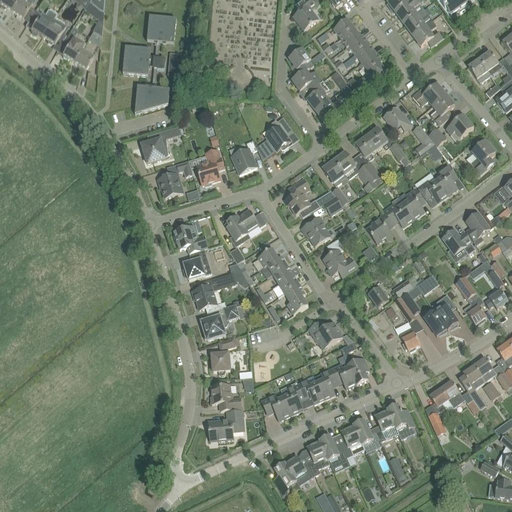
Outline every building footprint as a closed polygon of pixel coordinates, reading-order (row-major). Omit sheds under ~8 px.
[(6,10),(11,13),(19,0),(2,0),(0,4),(0,6),(1,7),(0,7),(0,8),(4,11),(6,11),(6,10)] [(22,20),(33,3),(29,1),(29,0),(19,0),(11,13),(22,20)] [(98,0),(98,2),(91,1),(90,4),(99,11),(104,14),(105,1),(100,0),(98,0)] [(319,22),(311,11),(319,5),(315,0),(305,0),(296,7),(301,14),(294,19),(304,33),(319,22)] [(328,0),(336,9),(343,4),(341,1),(341,0),(328,0)] [(409,6),(405,0),(404,0),(392,0),(387,4),(391,9),(390,11),(394,16),(395,15),(396,15),(409,6)] [(396,15),(404,27),(417,17),(413,11),(420,6),(416,0),(409,6),(396,15)] [(439,0),(440,0),(451,17),(458,12),(461,15),(470,8),(463,0),(439,0)] [(102,26),(103,26),(104,14),(99,11),(90,4),(89,3),(84,11),(102,26)] [(50,27),(54,21),(58,15),(51,11),(48,11),(45,16),(42,14),(38,20),(38,19),(31,31),(32,32),(31,34),(36,37),(38,36),(43,39),(50,27)] [(404,27),(413,38),(426,28),(421,23),(429,17),(424,12),(417,17),(404,27)] [(148,44),(161,45),(163,21),(156,20),(156,23),(150,23),(148,44)] [(50,27),(43,39),(48,42),(48,44),(51,47),(53,45),(55,46),(62,34),(61,34),(65,29),(61,26),(61,25),(54,21),(50,27)] [(163,21),(161,45),(174,46),(176,25),(170,25),(170,21),(163,21)] [(334,32),(340,41),(354,30),(348,22),(334,32)] [(426,28),(413,38),(421,49),(428,45),(431,49),(435,46),(436,47),(437,46),(437,45),(443,40),(439,35),(434,39),(430,34),(437,28),(433,23),(426,28)] [(340,41),(347,50),(361,39),(354,30),(340,41)] [(90,39),(101,46),(102,39),(93,33),(90,39)] [(69,61),(74,64),(82,52),(85,47),(74,40),(75,38),(69,34),(64,42),(57,53),(63,57),(63,59),(68,62),(69,61)] [(511,37),(503,45),(511,55),(509,57),(511,60),(511,37)] [(353,58),(353,59),(369,46),(363,38),(361,39),(347,50),(349,53),(351,52),(355,57),(353,58)] [(358,60),(362,66),(376,55),(369,46),(353,59),(356,62),(358,60)] [(126,56),(125,63),(149,65),(150,52),(130,50),(129,56),(126,56)] [(291,70),(298,79),(306,73),(307,73),(315,67),(311,62),(303,51),(289,61),(294,68),(291,70)] [(82,52),(74,64),(86,71),(93,59),(82,52)] [(490,54),(480,62),(488,74),(499,66),(490,54)] [(168,78),(184,80),(186,57),(170,55),(168,78)] [(366,75),(366,76),(380,65),(381,65),(382,64),(376,55),(362,66),(360,67),(363,70),(365,69),(369,73),(366,75)] [(154,71),(164,72),(165,62),(155,61),(154,71)] [(488,74),(480,62),(469,70),(480,86),(491,78),(488,74)] [(149,65),(125,63),(124,70),(128,70),(127,76),(148,78),(149,65)] [(380,65),(366,76),(373,85),(387,74),(381,65),(380,65)] [(307,89),(310,93),(323,84),(315,74),(310,78),(307,73),(306,73),(298,79),(293,83),(301,94),(307,89)] [(331,78),(336,85),(342,80),(337,73),(331,78)] [(331,78),(324,83),(343,107),(349,102),(331,78)] [(511,81),(511,82),(505,87),(500,91),(501,91),(506,97),(497,105),(506,116),(511,110),(511,81)] [(307,103),(315,113),(329,103),(325,98),(330,94),(323,84),(310,93),(314,98),(307,103)] [(428,104),(432,108),(446,97),(437,86),(430,92),(426,87),(412,99),(422,109),(428,104)] [(500,91),(496,87),(486,95),(490,100),(500,91)] [(343,92),(350,101),(355,98),(348,88),(343,92)] [(150,112),(152,91),(139,89),(136,111),(137,111),(137,110),(141,111),(142,114),(142,115),(150,112)] [(166,92),(152,91),(150,112),(168,107),(169,98),(166,98),(166,92)] [(449,113),(455,108),(446,97),(432,108),(437,113),(431,118),(440,129),(453,118),(449,113)] [(329,103),(315,113),(323,123),(330,118),(333,123),(346,113),(338,103),(332,108),(329,103)] [(384,120),(394,134),(401,128),(405,133),(412,128),(402,114),(401,115),(397,110),(384,120)] [(447,132),(457,144),(474,130),(464,118),(447,132)] [(267,142),(256,150),(257,153),(258,152),(262,163),(276,153),(277,154),(281,151),(282,153),(284,153),(290,149),(288,146),(291,144),(288,139),(294,134),(283,120),(278,124),(276,122),(269,127),(269,131),(272,135),(266,140),(267,142)] [(428,151),(428,152),(434,147),(428,138),(420,128),(414,133),(423,145),(415,150),(420,157),(428,151)] [(163,141),(142,148),(148,166),(167,160),(164,150),(167,149),(166,142),(181,137),(179,129),(161,134),(163,141)] [(438,130),(428,138),(434,147),(437,150),(447,141),(438,130)] [(378,131),(367,139),(377,153),(383,148),(388,144),(384,139),(378,131)] [(367,139),(355,147),(361,155),(366,161),(368,164),(369,163),(374,159),(372,156),(377,153),(367,139)] [(405,142),(400,145),(404,150),(408,147),(405,142)] [(249,151),(232,159),(240,177),(257,169),(251,155),(257,153),(256,150),(253,143),(247,146),(249,151)] [(494,167),(489,161),(496,156),(485,144),(474,153),(472,155),(477,160),(471,166),(480,178),(494,167)] [(396,145),(390,149),(400,163),(401,162),(406,158),(396,145)] [(434,147),(428,152),(436,162),(442,157),(437,150),(434,147)] [(470,147),(464,153),(465,154),(471,156),(472,155),(474,153),(470,147)] [(198,179),(200,179),(203,188),(205,188),(205,189),(213,187),(212,185),(221,183),(218,173),(224,171),(221,160),(220,160),(218,153),(206,156),(208,164),(204,165),(204,167),(197,169),(197,171),(196,172),(198,179)] [(345,155),(334,163),(345,178),(345,177),(348,182),(358,174),(359,173),(351,163),(345,155)] [(184,174),(186,180),(193,177),(189,163),(177,167),(179,175),(184,174)] [(334,163),(323,172),(334,186),(336,189),(342,185),(340,182),(345,178),(334,163)] [(369,166),(364,169),(375,184),(381,179),(370,165),(369,166)] [(441,180),(436,183),(448,199),(458,191),(452,183),(457,180),(458,181),(458,180),(449,168),(438,176),(441,180)] [(359,173),(358,174),(368,188),(364,191),(368,196),(378,189),(375,184),(364,169),(359,173)] [(158,182),(160,188),(162,188),(165,201),(181,196),(178,188),(181,188),(178,176),(158,182)] [(300,215),(303,220),(320,209),(316,203),(310,206),(304,196),(310,192),(310,191),(304,182),(288,192),(292,198),(285,203),(286,205),(287,204),(296,218),(300,215)] [(448,199),(436,183),(431,187),(428,183),(418,190),(427,203),(427,202),(431,198),(437,207),(448,199)] [(493,229),(500,224),(499,224),(511,213),(511,185),(509,188),(507,186),(504,188),(503,189),(500,192),(506,200),(508,202),(505,205),(507,208),(490,223),(494,228),(493,229)] [(332,195),(336,200),(343,209),(349,204),(339,190),(332,195)] [(413,199),(403,206),(415,223),(425,215),(421,208),(426,205),(416,191),(410,195),(413,199)] [(190,203),(200,200),(198,192),(188,195),(190,203)] [(324,207),(331,218),(343,211),(336,200),(324,207)] [(415,223),(403,206),(397,211),(394,206),(383,214),(385,216),(372,226),(373,227),(367,232),(377,247),(386,241),(387,242),(392,239),(388,232),(398,224),(403,231),(415,223)] [(238,220),(240,224),(247,235),(248,235),(259,228),(260,230),(266,226),(259,216),(254,219),(250,213),(238,220)] [(467,234),(472,243),(476,248),(484,242),(481,239),(490,232),(478,216),(477,217),(475,217),(472,219),(471,221),(467,224),(471,231),(467,234)] [(230,229),(228,230),(233,239),(231,240),(236,249),(244,244),(241,239),(247,235),(240,224),(238,220),(238,219),(228,225),(230,229)] [(308,237),(315,249),(331,239),(319,221),(302,231),(306,237),(308,237)] [(208,250),(204,237),(198,239),(197,236),(196,236),(194,229),(191,230),(190,228),(183,230),(184,232),(175,235),(175,238),(174,238),(176,246),(178,245),(180,252),(188,250),(190,257),(203,252),(202,252),(208,250)] [(471,245),(472,245),(465,236),(459,239),(455,233),(450,237),(448,236),(445,239),(444,241),(443,242),(455,258),(464,251),(469,257),(476,252),(471,245)] [(511,238),(508,239),(503,242),(508,249),(511,246),(511,238)] [(331,276),(332,279),(339,274),(343,280),(357,271),(351,261),(346,264),(340,254),(345,250),(339,241),(327,249),(332,257),(324,262),(332,275),(331,276)] [(508,249),(503,242),(497,247),(502,254),(508,250),(508,249)] [(363,253),(370,263),(378,257),(371,247),(363,253)] [(511,264),(511,263),(511,247),(503,254),(511,264)] [(495,248),(489,252),(494,259),(500,255),(495,248)] [(230,255),(237,267),(245,262),(238,251),(230,255)] [(264,271),(267,269),(267,268),(279,261),(273,251),(258,261),(264,271)] [(186,271),(183,271),(185,279),(188,279),(189,283),(205,278),(202,268),(209,266),(205,252),(190,257),(192,264),(184,266),(186,271)] [(267,268),(267,269),(273,278),(288,268),(286,265),(282,259),(279,261),(267,268)] [(416,264),(427,279),(432,275),(421,260),(416,264)] [(487,263),(481,267),(485,273),(489,278),(495,273),(491,267),(490,267),(487,263)] [(495,273),(500,280),(506,276),(497,263),(491,267),(495,273)] [(273,278),(279,287),(294,278),(290,272),(288,268),(273,278)] [(206,311),(208,316),(218,313),(227,310),(225,304),(217,306),(213,294),(238,287),(236,283),(246,280),(242,275),(242,273),(201,286),(202,291),(193,294),(194,300),(196,299),(200,313),(206,311)] [(489,278),(488,278),(498,291),(498,292),(505,287),(500,281),(501,281),(500,280),(495,273),(489,278)] [(432,277),(417,288),(422,296),(423,296),(431,289),(433,292),(439,287),(432,277)] [(279,300),(285,297),(300,287),(298,284),(297,284),(294,278),(279,287),(273,291),(279,300)] [(465,279),(456,286),(468,303),(472,299),(478,295),(465,279)] [(407,282),(393,292),(399,300),(399,301),(401,300),(411,293),(414,291),(407,282)] [(285,297),(291,306),(303,299),(306,297),(302,291),(300,287),(285,297)] [(369,297),(378,311),(389,303),(379,289),(377,291),(374,287),(366,293),(369,297)] [(490,301),(485,305),(489,311),(494,307),(497,312),(503,308),(505,309),(508,306),(507,304),(508,304),(501,293),(489,301),(490,301)] [(291,306),(288,308),(294,318),(309,308),(303,299),(291,306)] [(399,300),(394,303),(395,304),(409,325),(416,321),(414,318),(413,316),(405,305),(404,304),(401,300),(399,301),(399,300)] [(412,301),(405,305),(413,316),(414,318),(420,313),(412,301)] [(471,307),(464,312),(468,317),(475,327),(476,327),(478,328),(482,325),(481,323),(487,319),(479,309),(479,308),(475,304),(471,307)] [(226,328),(228,324),(228,323),(240,319),(236,307),(227,310),(218,313),(220,319),(202,324),(205,334),(204,336),(205,341),(207,342),(207,343),(226,337),(224,329),(226,328)] [(448,332),(449,334),(450,333),(451,334),(459,330),(457,328),(459,326),(455,321),(454,321),(453,318),(446,308),(436,316),(448,332)] [(446,333),(448,332),(436,316),(435,314),(425,322),(432,332),(434,333),(433,334),(437,340),(439,338),(440,339),(448,335),(446,333)] [(270,320),(258,321),(260,329),(271,328),(270,320)] [(343,340),(334,325),(326,330),(322,324),(309,332),(318,346),(323,342),(328,349),(343,340)] [(412,330),(400,336),(404,346),(403,347),(406,353),(407,352),(408,353),(409,353),(410,355),(416,352),(415,350),(421,347),(415,336),(412,330)] [(212,357),(214,374),(218,374),(218,375),(219,376),(219,377),(220,378),(221,378),(222,378),(223,378),(224,378),(225,377),(226,376),(226,375),(226,374),(226,373),(231,373),(229,356),(228,351),(237,348),(235,340),(218,345),(221,353),(223,353),(223,356),(212,357)] [(341,351),(349,369),(358,387),(369,382),(365,375),(370,373),(364,361),(354,366),(349,355),(357,351),(355,345),(341,351)] [(500,369),(504,375),(506,377),(511,373),(508,368),(511,365),(511,350),(508,345),(497,352),(506,365),(500,369)] [(485,360),(474,368),(486,384),(497,377),(485,360)] [(358,387),(349,369),(344,372),(341,367),(331,372),(338,387),(343,385),(347,392),(357,387),(358,387)] [(468,394),(473,403),(480,412),(486,409),(474,392),(486,384),(474,368),(463,376),(465,378),(459,382),(468,394)] [(338,387),(331,372),(321,377),(314,379),(317,385),(325,402),(336,397),(332,390),(338,387)] [(504,375),(498,380),(507,393),(511,389),(511,386),(506,377),(504,375)] [(298,387),(298,388),(304,400),(304,399),(309,397),(314,407),(325,402),(317,385),(311,388),(308,382),(298,387)] [(487,386),(496,400),(496,399),(499,404),(504,401),(491,383),(487,386)] [(442,391),(441,391),(448,402),(454,410),(465,403),(467,407),(473,403),(468,394),(462,398),(460,395),(452,384),(446,388),(446,387),(445,387),(442,389),(442,390),(442,391)] [(492,403),(496,400),(487,386),(483,389),(492,403)] [(212,404),(212,406),(220,406),(221,413),(234,412),(242,411),(241,401),(233,401),(232,396),(231,396),(230,388),(212,389),(213,404),(212,404)] [(289,397),(284,400),(292,417),(303,412),(299,403),(305,401),(304,399),(304,400),(298,388),(287,393),(289,397)] [(430,399),(440,414),(446,411),(443,406),(448,402),(441,391),(440,392),(439,392),(438,392),(435,394),(435,395),(436,395),(430,399)] [(292,417),(284,400),(278,403),(276,398),(262,404),(268,417),(275,414),(279,423),(292,417)] [(415,429),(409,415),(403,418),(402,415),(403,415),(402,413),(401,413),(398,407),(388,412),(399,436),(401,442),(407,439),(405,434),(415,429)] [(233,434),(244,433),(242,413),(227,415),(228,423),(209,425),(211,444),(212,444),(212,443),(211,443),(211,441),(218,440),(218,443),(234,442),(233,434)] [(399,436),(388,413),(387,413),(378,417),(379,419),(376,420),(379,426),(380,429),(375,431),(381,445),(399,436)] [(438,415),(429,419),(437,438),(446,434),(438,416),(438,415)] [(364,422),(354,427),(363,448),(373,443),(375,447),(381,445),(375,431),(369,433),(364,422)] [(363,448),(361,444),(354,428),(354,429),(344,433),(345,434),(342,435),(346,444),(341,446),(347,460),(365,452),(363,448)] [(511,443),(506,437),(500,443),(511,453),(511,443)] [(319,443),(320,444),(330,466),(331,466),(329,463),(339,458),(341,463),(347,460),(341,446),(335,449),(330,438),(319,443)] [(313,462),(308,465),(315,478),(320,476),(318,472),(330,466),(320,444),(310,448),(311,450),(308,451),(313,462)] [(511,456),(510,456),(503,469),(511,474),(511,456)] [(390,462),(392,468),(398,481),(405,478),(397,459),(390,462)] [(315,478),(308,465),(307,465),(303,468),(298,460),(295,462),(295,461),(286,466),(285,466),(295,481),(302,476),(306,481),(309,479),(311,481),(315,478)] [(301,490),(295,481),(285,466),(286,466),(285,465),(285,466),(283,467),(282,465),(276,469),(277,471),(275,472),(279,479),(274,482),(276,485),(283,497),(284,498),(289,494),(291,497),(301,490)] [(499,473),(485,465),(481,472),(495,479),(499,473)] [(496,501),(511,503),(511,490),(511,486),(499,485),(498,489),(496,501)] [(319,498),(324,507),(329,504),(327,499),(325,495),(319,498)]
